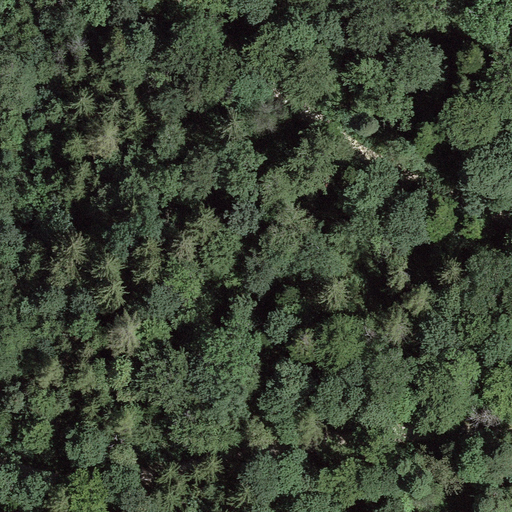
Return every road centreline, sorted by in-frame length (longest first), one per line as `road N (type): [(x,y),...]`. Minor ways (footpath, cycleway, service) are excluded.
road 1 (track): [(0,464),(43,478),(85,479),(374,432),(511,434)]
road 2 (track): [(511,219),(396,175),(336,139),(186,0)]
